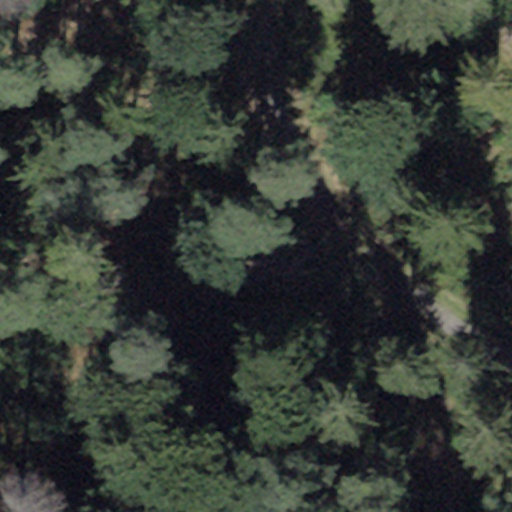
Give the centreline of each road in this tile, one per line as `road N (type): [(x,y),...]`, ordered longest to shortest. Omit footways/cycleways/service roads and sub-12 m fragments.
road 1 (track): [(0,260),(92,300),(346,259)]
road 2 (track): [(346,259),(511,344)]
